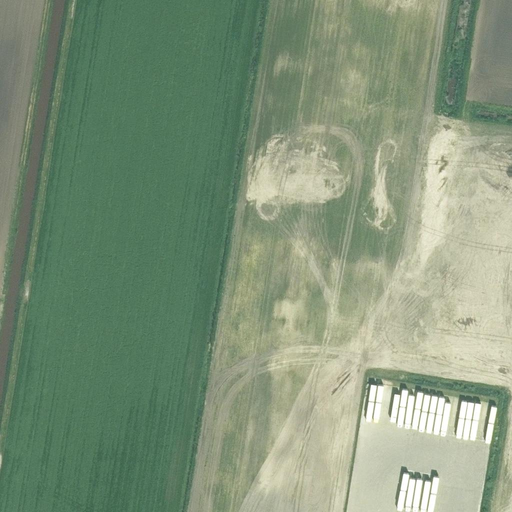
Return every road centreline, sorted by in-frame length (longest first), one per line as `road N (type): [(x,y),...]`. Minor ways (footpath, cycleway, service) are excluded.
road 1 (track): [(0,459),(71,0)]
road 2 (unknown): [(384,511),(384,452),(407,440),(439,448),(453,464),(453,498),(442,511)]
